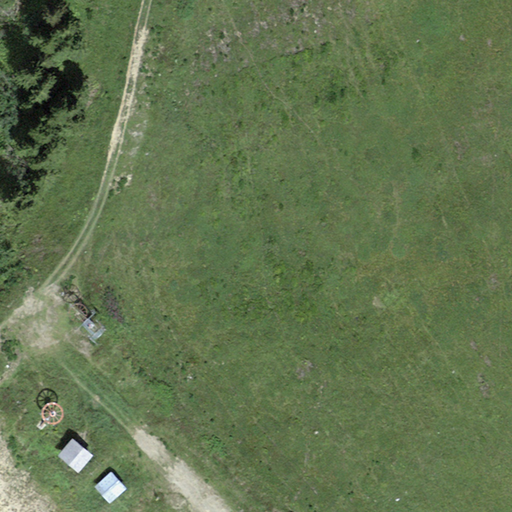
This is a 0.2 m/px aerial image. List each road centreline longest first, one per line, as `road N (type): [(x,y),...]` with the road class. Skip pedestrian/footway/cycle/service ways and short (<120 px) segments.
road 1 (track): [(147,0),(82,277),(52,339)]
road 2 (track): [(52,339),(211,511)]
